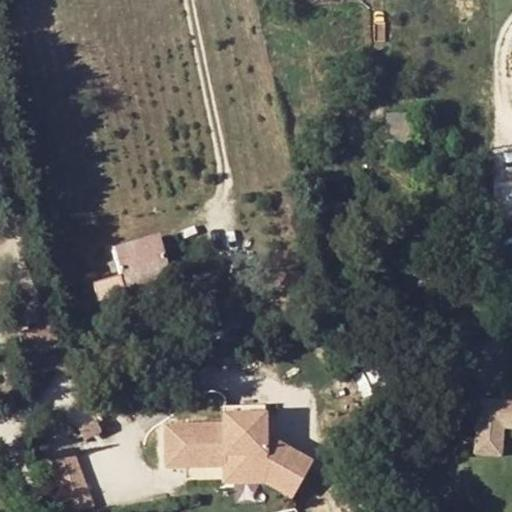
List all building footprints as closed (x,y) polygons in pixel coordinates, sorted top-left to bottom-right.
[(406,113),(385,113),(387,157),(408,156),(406,113)] [(167,272),(157,237),(111,249),(123,288),(138,284),(137,281),(167,272)] [(138,284),(168,276),(167,272),(137,281),(138,284)] [(199,306),(213,303),(211,294),(197,298),(199,306)] [(204,330),(219,326),(213,303),(199,306),(204,330)] [(207,342),(222,340),(220,332),(206,336),(207,342)] [(474,439),(501,441),(502,428),(511,429),(511,403),(477,400),(474,439)] [(223,415),(264,414),(264,404),(223,405),(223,415)] [(223,456),(264,455),(264,414),(223,415),(223,425),(187,426),(188,466),(223,466),(223,456)] [(501,441),(474,439),(474,455),(499,456),(501,441)] [(75,511),(95,505),(75,450),(55,457),(75,511)] [(223,456),(223,466),(264,465),(264,455),(223,456)]
